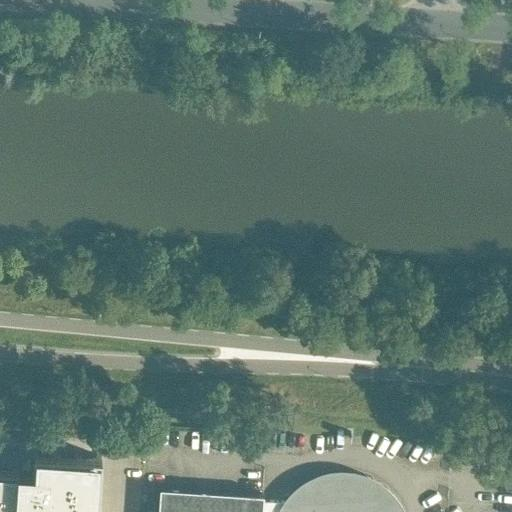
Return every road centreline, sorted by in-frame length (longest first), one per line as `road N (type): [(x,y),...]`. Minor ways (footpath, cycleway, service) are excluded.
road 1 (tertiary): [(511,368),(0,319)]
road 2 (tertiary): [(0,353),(511,387)]
road 3 (unclassified): [(511,29),(77,0)]
